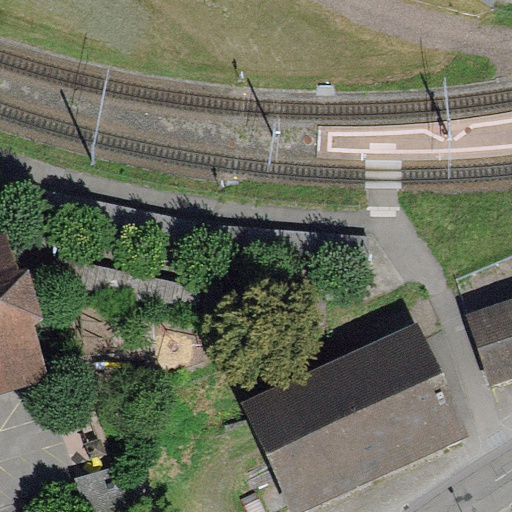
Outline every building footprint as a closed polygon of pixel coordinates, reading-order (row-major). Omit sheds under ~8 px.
[(207,227),(50,195),(45,218),(202,250),(207,227)] [(369,239),(212,228),(210,251),(367,262),(369,239)] [(56,286),(195,315),(200,290),(61,261),(56,286)] [(0,390),(35,378),(0,274),(0,390)] [(322,330),(324,303),(209,292),(207,319),(322,330)] [(511,319),(462,340),(482,389),(511,376),(511,319)] [(413,350),(237,427),(274,511),(290,511),(453,440),(413,350)] [(115,511),(84,424),(40,439),(65,511),(115,511)]
